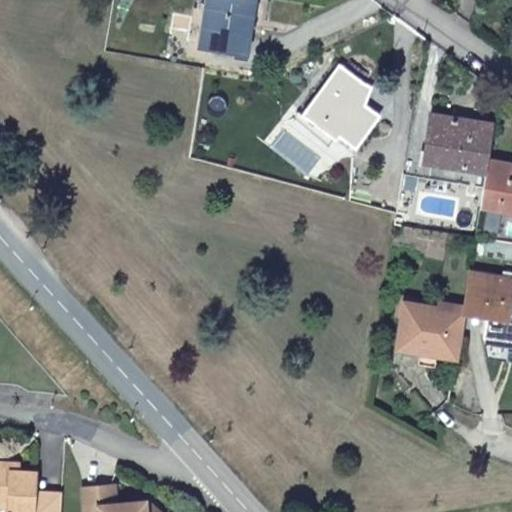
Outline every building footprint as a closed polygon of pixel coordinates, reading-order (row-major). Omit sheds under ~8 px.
[(209,0),(201,48),(243,55),(257,0),(209,0)] [(326,128),(357,150),(381,119),(352,97),(363,82),(341,66),(299,120),(320,136),(326,128)] [(429,163),(488,173),(490,164),(496,127),(436,117),(429,163)] [(511,167),(490,164),(488,173),(483,208),(511,212),(511,167)] [(466,309),(465,315),(492,319),(507,321),(510,322),(511,311),(511,284),(504,283),(505,278),(472,272),(466,309)] [(401,296),(399,308),(406,309),(407,304),(420,306),(421,299),(401,296)] [(438,356),(458,359),(465,320),(446,317),(447,311),(420,306),(407,304),(406,309),(405,319),(400,349),(423,353),(438,356)] [(446,317),(465,320),(465,315),(466,309),(448,306),(447,311),(446,317)] [(398,318),(405,319),(406,309),(399,308),(398,318)] [(507,321),(492,319),(489,338),(504,340),(507,321)] [(438,356),(423,353),(421,365),(436,368),(438,356)] [(61,511),(62,504),(37,503),(37,493),(38,472),(19,471),(2,470),(2,464),(0,463),(0,509),(7,510),(7,511),(61,511)] [(146,511),(146,503),(116,504),(115,488),(84,489),(85,511),(146,511)] [(62,504),(63,495),(37,493),(37,503),(62,504)]
